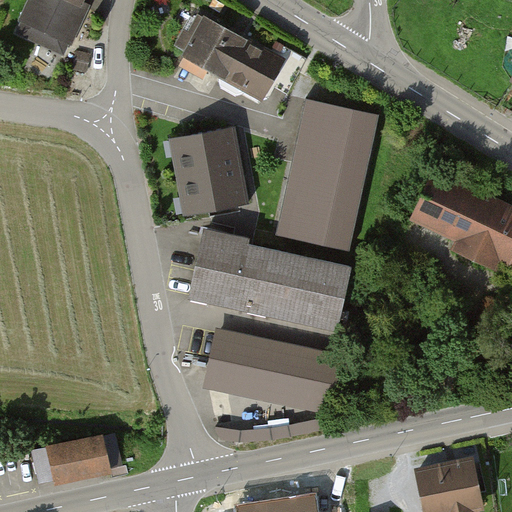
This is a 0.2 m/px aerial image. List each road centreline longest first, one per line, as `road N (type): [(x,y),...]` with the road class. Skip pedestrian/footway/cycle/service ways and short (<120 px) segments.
road 1 (residential): [(198,477),(165,365),(128,166),(102,127)]
road 2 (tertiary): [(198,477),(511,408)]
road 3 (primary): [(359,56),(511,151)]
road 4 (tertiary): [(37,511),(175,482)]
road 5 (residential): [(125,0),(118,93),(102,127)]
